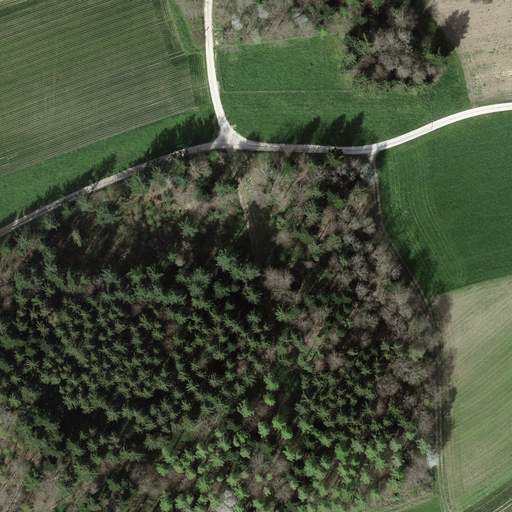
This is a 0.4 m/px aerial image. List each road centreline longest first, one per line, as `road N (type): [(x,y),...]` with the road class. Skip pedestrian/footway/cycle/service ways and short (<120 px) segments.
road 1 (track): [(40,511),(242,393),(269,354),(250,223),(215,97),(207,0)]
road 2 (track): [(511,105),(445,120),(389,145),(227,144),(137,168),(0,234)]
